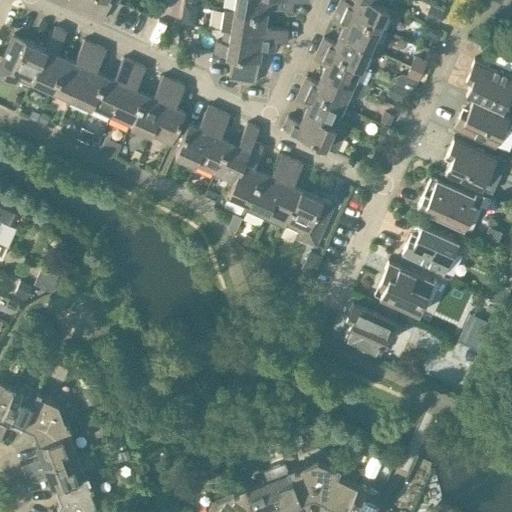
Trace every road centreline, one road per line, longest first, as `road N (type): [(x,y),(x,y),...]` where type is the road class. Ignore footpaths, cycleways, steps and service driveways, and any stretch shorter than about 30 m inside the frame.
road 1 (residential): [(270,115),(43,0)]
road 2 (residential): [(385,186),(454,43)]
road 3 (residential): [(385,186),(276,134),(270,115)]
road 4 (residential): [(332,300),(385,186)]
road 5 (residential): [(270,115),(320,0)]
